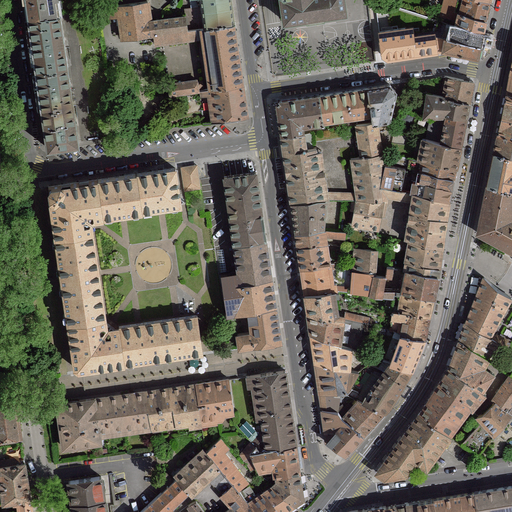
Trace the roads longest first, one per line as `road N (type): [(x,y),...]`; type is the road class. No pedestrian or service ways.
road 1 (residential): [(499,75),(434,363),(345,488)]
road 2 (residential): [(7,0),(37,168),(264,138)]
road 3 (residential): [(345,488),(319,463),(300,397),(264,138)]
road 4 (residential): [(499,75),(440,63),(257,90)]
road 5 (tertiary): [(511,473),(380,493),(345,488)]
road 6 (residential): [(0,353),(24,350),(42,476)]
